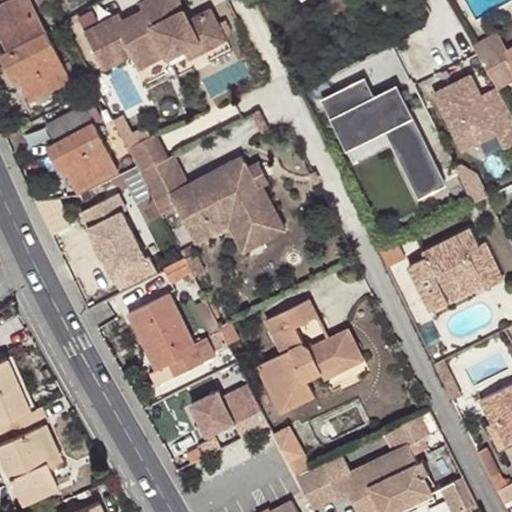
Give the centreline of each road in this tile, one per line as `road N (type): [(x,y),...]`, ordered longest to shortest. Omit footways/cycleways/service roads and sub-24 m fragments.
road 1 (residential): [(283,76),(489,511)]
road 2 (tertiary): [(0,195),(173,511)]
